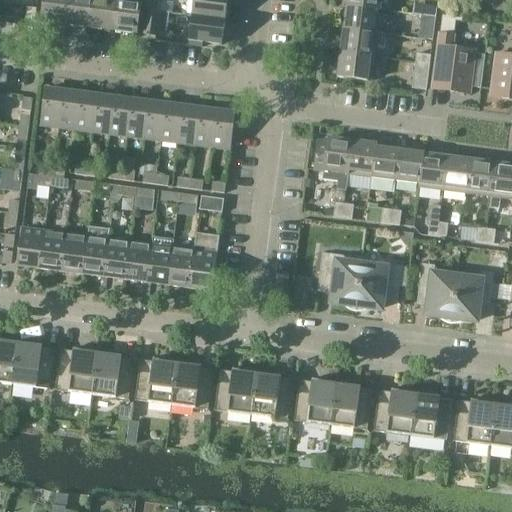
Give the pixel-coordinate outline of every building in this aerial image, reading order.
[(43,0),(41,23),(65,26),(68,0),(43,0)] [(92,0),(68,0),(65,26),(89,29),(92,0)] [(92,0),(89,29),(113,32),(117,1),(110,0),(92,0)] [(156,0),(148,0),(147,11),(156,12),(157,2),(158,0),(156,0)] [(194,0),(192,17),(225,21),(227,0),(194,0)] [(343,0),(343,7),(347,7),(380,11),(391,12),(392,0),(343,0)] [(141,4),(117,1),(113,32),(137,35),(141,4)] [(422,15),(436,17),(437,8),(423,6),(422,15)] [(347,7),(344,30),(377,34),(380,11),(347,7)] [(25,21),(35,22),(36,9),(27,8),(25,21)] [(156,37),(160,13),(156,12),(147,11),(143,36),(156,37)] [(435,27),(436,17),(422,15),(420,25),(435,27)] [(222,46),(225,21),(192,17),(188,47),(202,48),(203,43),(222,46)] [(344,30),(341,54),(374,58),(377,34),(344,30)] [(454,48),(455,36),(437,33),(430,91),(470,96),(476,51),(454,48)] [(511,101),(511,55),(494,53),(488,99),(511,101)] [(374,58),(341,54),(337,78),(371,83),(374,58)] [(417,54),(416,64),(430,65),(431,56),(417,54)] [(426,91),(430,65),(416,64),(412,89),(426,91)] [(41,127),(58,130),(63,92),(46,89),(41,127)] [(58,130),(75,132),(80,94),(63,92),(58,130)] [(97,96),(80,94),(75,132),(92,134),(97,96)] [(92,134),(109,136),(114,98),(97,96),(92,134)] [(109,136),(126,138),(131,100),(114,98),(109,136)] [(23,100),(22,111),(31,113),(33,101),(23,100)] [(126,138),(144,141),(149,103),(131,100),(126,138)] [(144,141),(161,143),(166,105),(149,103),(144,141)] [(183,107),(166,105),(161,143),(178,145),(183,107)] [(178,145),(195,147),(200,109),(183,107),(178,145)] [(195,147),(213,149),(218,111),(200,109),(195,147)] [(235,114),(218,111),(213,149),(230,152),(235,114)] [(21,119),(19,129),(29,130),(30,120),(21,119)] [(18,138),(28,139),(29,130),(19,129),(18,138)] [(317,141),(313,173),(324,174),(323,180),(338,182),(337,190),(346,192),(348,176),(353,142),(328,139),(328,142),(317,141)] [(377,145),(353,142),(348,176),(372,179),(377,145)] [(372,179),(396,182),(400,148),(377,145),(372,179)] [(396,182),(419,184),(420,185),(424,155),(424,151),(400,148),(396,182)] [(419,188),(443,191),(448,158),(424,155),(420,185),(419,184),(419,188)] [(443,191),(467,194),(471,161),(448,158),(443,191)] [(495,164),(471,161),(467,194),(491,197),(495,164)] [(15,162),(14,171),(23,172),(25,163),(15,162)] [(511,200),(511,166),(495,164),(491,197),(489,210),(500,212),(502,199),(511,200)] [(79,166),(78,176),(87,177),(88,167),(79,166)] [(43,167),(42,177),(52,178),(53,168),(43,167)] [(98,168),(88,167),(87,177),(97,178),(98,168)] [(62,170),(53,168),(52,178),(61,180),(62,170)] [(121,181),(122,172),(113,170),(112,180),(121,181)] [(22,182),(23,172),(14,171),(13,181),(22,182)] [(132,173),(122,172),(121,181),(131,182),(132,173)] [(147,175),(146,184),(156,185),(157,176),(147,175)] [(50,188),(52,178),(42,177),(37,176),(36,186),(50,188)] [(166,177),(157,176),(156,185),(165,187),(166,177)] [(61,180),(52,178),(50,188),(65,190),(66,180),(61,180)] [(190,190),(191,180),(182,179),(180,189),(190,190)] [(200,182),(191,180),(190,190),(199,191),(200,182)] [(80,182),(79,192),(93,193),(95,184),(80,182)] [(109,186),(95,184),(93,193),(108,195),(109,186)] [(226,185),(216,184),(215,193),(225,194),(226,185)] [(122,197),(136,199),(137,189),(123,188),(122,197)] [(152,191),(137,189),(136,199),(150,201),(152,191)] [(179,204),(180,195),(166,193),(165,203),(178,204),(179,204)] [(194,197),(180,195),(179,204),(193,206),(194,197)] [(114,196),(113,204),(117,204),(122,197),(115,196),(114,196)] [(224,200),(202,198),(200,211),(222,214),(224,200)] [(10,204),(8,213),(18,215),(19,206),(10,204)] [(334,218),(343,219),(345,205),(335,204),(334,218)] [(345,205),(343,219),(352,220),(354,206),(345,205)] [(428,237),(437,238),(439,224),(438,224),(440,208),(428,207),(426,222),(430,223),(428,237)] [(392,211),(383,210),(381,224),(390,225),(392,211)] [(401,212),(392,211),(390,225),(400,226),(401,212)] [(17,225),(18,215),(8,213),(7,223),(17,225)] [(437,238),(446,239),(448,225),(439,224),(437,238)] [(89,228),(87,238),(83,276),(104,279),(109,241),(110,231),(89,228)] [(18,268),(40,270),(45,232),(22,229),(18,268)] [(476,243),(485,244),(487,230),(477,229),(476,243)] [(487,230),(485,244),(494,245),(496,231),(487,230)] [(40,270),(61,273),(66,235),(45,232),(40,270)] [(4,245),(14,246),(15,237),(6,235),(4,245)] [(87,238),(66,235),(61,273),(83,276),(87,238)] [(197,235),(195,252),(190,290),(212,293),(219,237),(197,235)] [(152,246),(147,284),(168,287),(173,249),(172,249),(173,241),(153,239),(152,246)] [(104,279),(125,281),(130,243),(109,241),(104,279)] [(152,246),(130,243),(125,281),(147,284),(152,246)] [(195,252),(173,249),(168,287),(190,290),(195,252)] [(2,264),(12,265),(13,253),(3,252),(2,264)] [(363,262),(363,260),(323,254),(320,279),(335,281),(332,304),(345,305),(347,308),(349,310),(352,311),(355,311),(355,312),(356,312),(363,262)] [(402,267),(363,262),(356,312),(357,312),(360,312),(363,311),(366,310),(369,308),(381,310),(384,287),(399,289),(402,267)] [(451,324),(458,274),(434,271),(435,267),(422,265),(419,290),(430,292),(427,316),(440,317),(442,320),(445,322),(448,323),(451,324)] [(481,277),(458,274),(451,324),(452,324),(455,324),(458,323),(461,322),(464,320),(476,322),(479,298),(491,299),(494,274),(481,273),(481,277)] [(306,296),(307,296),(314,297),(316,297),(317,284),(308,282),(306,296)] [(0,384),(13,386),(18,342),(4,340),(4,344),(0,343),(0,384)] [(33,344),(18,342),(13,386),(49,391),(55,350),(33,347),(33,344)] [(56,391),(92,396),(98,352),(83,351),(83,354),(61,351),(56,391)] [(113,354),(98,352),(92,396),(129,401),(134,360),(112,358),(113,354)] [(135,402),(172,406),(178,363),(163,361),(163,364),(141,361),(135,402)] [(192,365),(178,363),(172,406),(208,411),(214,371),(192,368),(192,365)] [(215,412),(251,417),(257,373),(243,371),(242,374),(220,371),(215,412)] [(272,375),(257,373),(251,417),(288,421),(293,381),(271,378),(272,375)] [(295,422),(331,427),(337,383),(322,381),(322,384),(300,382),(295,422)] [(351,385),(337,383),(331,427),(368,431),(373,391),(351,388),(351,385)] [(374,432),(411,437),(416,393),(402,391),(401,395),(379,392),(374,432)] [(431,395),(416,393),(411,437),(447,442),(452,401),(430,398),(431,395)] [(454,442),(490,447),(496,403),(481,402),(481,405),(459,402),(454,442)] [(510,405),(496,403),(490,447),(511,449),(511,408),(510,409),(510,405)] [(130,423),(128,435),(136,436),(138,424),(130,423)]
